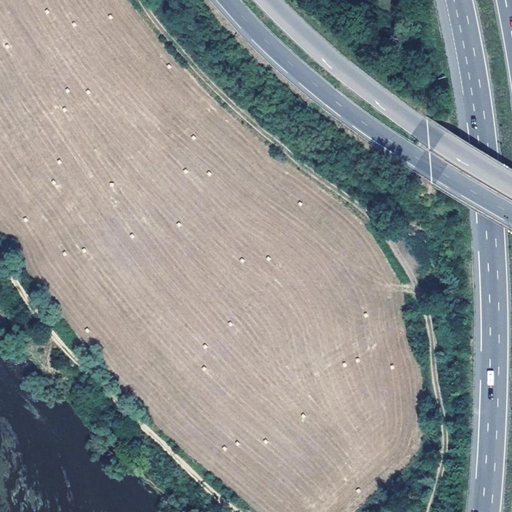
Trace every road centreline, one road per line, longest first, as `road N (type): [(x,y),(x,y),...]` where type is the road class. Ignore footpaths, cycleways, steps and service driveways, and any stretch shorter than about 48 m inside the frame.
road 1 (track): [(423,511),(441,403),(431,328),(400,261),(364,213),(196,72),(143,0)]
road 2 (motorway): [(454,0),(479,122),(490,258),(482,511)]
road 3 (motorway): [(221,0),(368,127),(511,214)]
road 4 (track): [(0,260),(75,361),(232,511)]
road 5 (motorway): [(511,185),(427,135),(265,0)]
